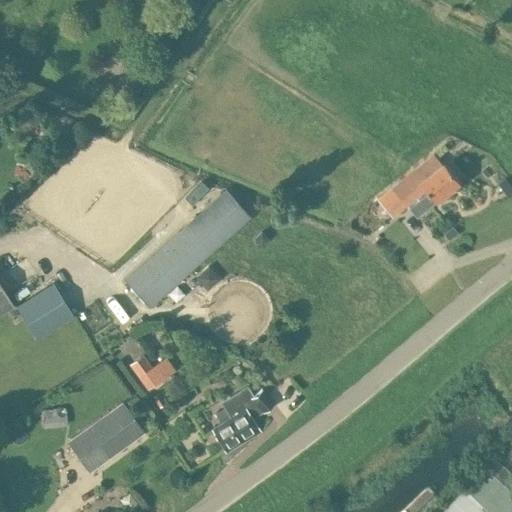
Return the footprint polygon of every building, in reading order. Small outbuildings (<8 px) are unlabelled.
[(194,14),(199,1),(197,0),(184,0),(181,8),(194,14)] [(123,117),(128,105),(113,98),(108,111),(123,117)] [(36,126),(39,118),(24,113),(21,120),(36,126)] [(438,204),(461,185),(445,165),(443,166),(433,155),(379,199),(394,217),(409,205),(419,217),(437,203),(438,204)] [(511,197),(511,186),(505,177),(498,183),(509,200),(511,197)] [(206,179),(189,196),(204,210),(220,192),(206,179)] [(251,217),(227,191),(125,281),(149,308),(251,217)] [(261,232),(254,239),(262,246),(269,239),(261,232)] [(218,280),(206,267),(199,273),(211,287),(218,280)] [(0,312),(13,304),(0,282),(0,312)] [(73,315),(53,283),(16,306),(36,339),(73,315)] [(162,379),(143,354),(129,364),(147,389),(162,379)] [(253,395),(247,384),(220,401),(231,418),(213,430),(227,452),(254,435),(251,431),(256,428),(252,421),(275,403),(263,388),(253,395)] [(145,432),(123,401),(67,441),(89,472),(145,432)] [(66,425),(64,407),(42,409),(43,427),(66,425)] [(511,439),(501,452),(511,462),(511,439)] [(511,489),(487,466),(446,511),(477,511),(483,505),(490,511),(510,511),(511,510),(511,489)]
